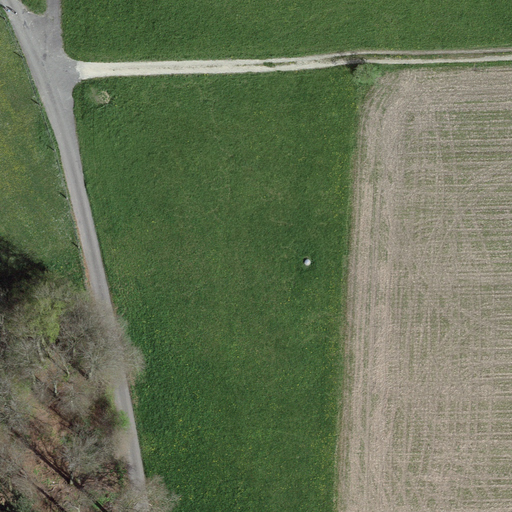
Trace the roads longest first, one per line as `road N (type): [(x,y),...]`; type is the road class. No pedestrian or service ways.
road 1 (unclassified): [(7,0),(57,71),(138,511)]
road 2 (track): [(511,51),(57,71)]
